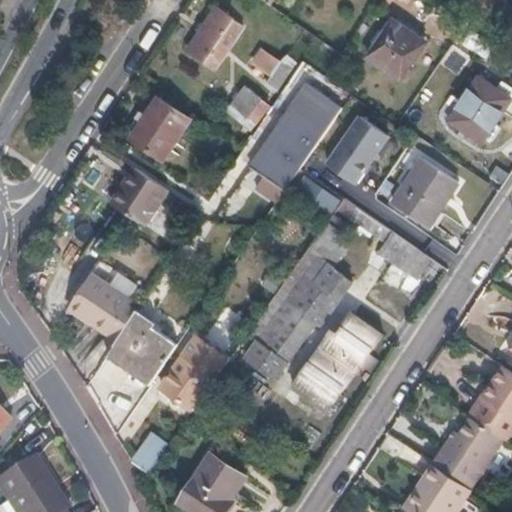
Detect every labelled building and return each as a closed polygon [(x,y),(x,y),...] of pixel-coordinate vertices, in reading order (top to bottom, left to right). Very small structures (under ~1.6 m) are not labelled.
[(423,0),(397,0),(415,12),(423,0)] [(468,0),(465,6),(489,22),(503,3),(499,0),(468,0)] [(239,21),(223,10),(194,53),(211,65),(239,21)] [(389,16),(364,62),(406,84),(430,38),(389,16)] [(303,62),(294,56),(281,77),(290,83),(303,62)] [(511,109),(511,102),(482,83),(453,126),(486,149),(511,109)] [(255,167),(289,191),(303,172),(348,108),(314,84),(255,167)] [(242,86),(226,113),(256,130),(271,102),(242,86)] [(197,121),(166,100),(138,141),(170,163),(197,121)] [(381,130),(389,118),(373,106),(364,119),(381,130)] [(357,187),(392,139),(364,120),(330,168),(357,187)] [(416,152),(424,141),(403,128),(396,138),(416,152)] [(462,187),(428,163),(397,209),(431,233),(462,187)] [(174,191),(140,169),(116,205),(150,228),(174,191)] [(383,245),(391,233),(357,210),(350,221),(383,245)] [(419,281),(432,262),(396,236),(382,256),(419,281)] [(363,274),(327,250),(257,350),(289,372),(326,316),(332,320),(363,274)] [(130,306),(90,280),(66,315),(106,342),(130,306)] [(240,295),(228,286),(210,312),(223,321),(240,295)] [(393,325),(364,305),(350,329),(344,325),(311,373),(345,396),(350,389),(358,394),(392,343),(384,338),(393,325)] [(108,357),(150,387),(178,349),(134,319),(108,357)] [(161,392),(192,414),(230,361),(197,338),(161,392)] [(497,392),(477,424),(507,444),(509,446),(511,442),(511,375),(505,371),(493,390),(497,392)] [(0,429),(10,419),(0,409),(0,429)] [(499,456),(507,444),(477,424),(475,423),(467,434),(499,456)] [(474,495),(499,456),(467,434),(458,448),(452,444),(435,469),(474,495)] [(129,467),(144,479),(167,447),(151,436),(129,467)] [(234,511),(238,507),(235,505),(251,482),(217,458),(184,508),(189,511),(234,511)] [(63,511),(30,463),(0,482),(0,502),(4,508),(6,511),(63,511)] [(462,511),(474,495),(435,469),(426,482),(431,485),(413,511),(462,511)]
